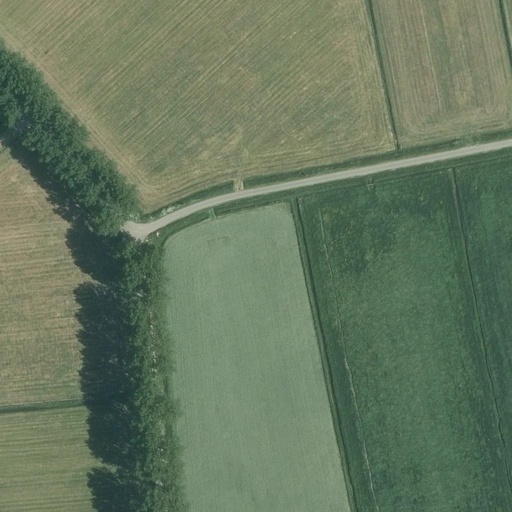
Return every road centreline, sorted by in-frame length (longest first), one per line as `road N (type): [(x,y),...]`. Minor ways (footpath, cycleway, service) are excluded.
road 1 (unclassified): [(128,235),(229,197),(511,142)]
road 2 (unclassified): [(162,511),(144,299),(128,235)]
road 3 (unclassified): [(128,235),(96,186),(0,81)]
